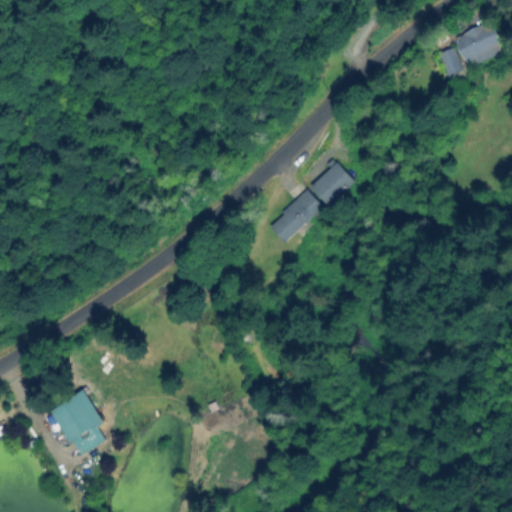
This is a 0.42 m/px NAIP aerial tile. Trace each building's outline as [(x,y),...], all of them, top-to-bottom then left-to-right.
[(504,50),(470,66),(457,38),(490,22),(504,50)] [(466,76),(451,81),(442,54),(456,49),(466,76)] [(356,182),(330,205),(313,186),(339,163),(356,182)] [(325,208),(287,241),(272,224),(310,191),(325,208)] [(102,425),(82,392),(49,412),(77,458),(104,442),(97,429),(102,425)]
